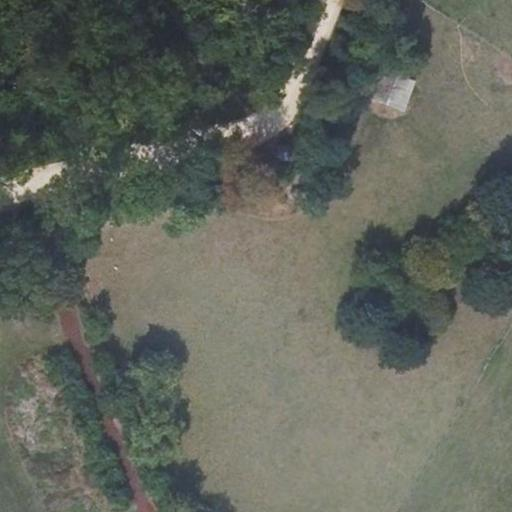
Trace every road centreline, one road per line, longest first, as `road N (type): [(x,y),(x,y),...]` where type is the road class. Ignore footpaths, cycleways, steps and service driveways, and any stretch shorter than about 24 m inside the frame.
road 1 (track): [(148,511),(57,282),(1,195)]
road 2 (track): [(0,195),(262,128)]
road 3 (track): [(262,128),(287,116),(334,0)]
